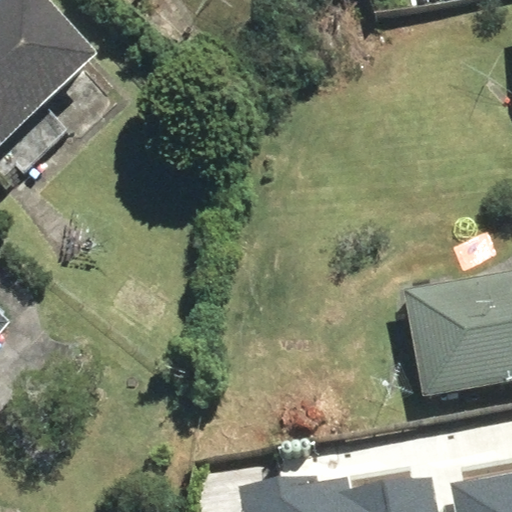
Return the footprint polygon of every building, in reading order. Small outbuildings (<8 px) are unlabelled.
[(15,0),(0,13),(0,161),(99,76),(32,0),(15,0)] [(511,276),(407,293),(425,405),(511,390),(511,276)] [(0,354),(8,346),(0,338),(0,354)] [(472,511),(511,511),(511,484),(469,492),(472,511)] [(442,511),(439,491),(358,507),(355,491),(243,511),(442,511)]
